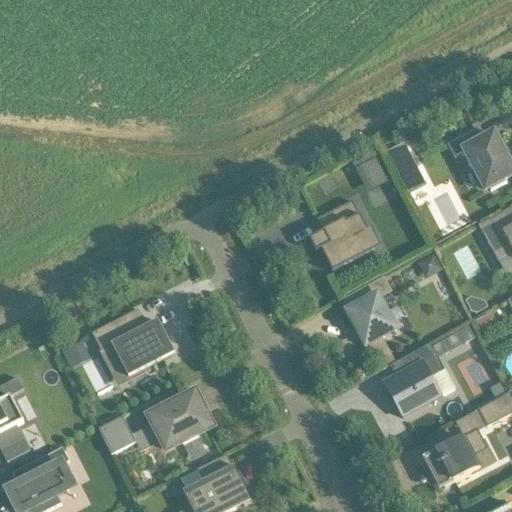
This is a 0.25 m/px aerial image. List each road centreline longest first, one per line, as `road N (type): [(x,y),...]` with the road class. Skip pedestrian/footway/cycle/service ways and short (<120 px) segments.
road 1 (track): [(511,4),(222,155),(0,133)]
road 2 (residential): [(349,511),(197,225),(0,323)]
